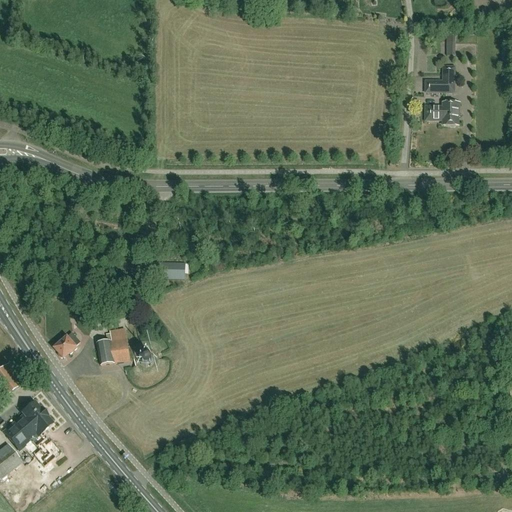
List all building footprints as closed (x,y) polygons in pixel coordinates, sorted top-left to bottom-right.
[(446,36),(446,57),(454,57),(455,36),(446,36)] [(511,52),(511,48),(502,49),(502,63),(511,62),(511,52)] [(425,94),(454,94),(454,68),(443,68),(443,83),(425,83),(425,94)] [(443,108),(443,122),(443,127),(448,127),(450,128),(454,128),(455,127),(457,127),(457,113),(459,113),(459,104),(443,104),(443,108)] [(425,108),(425,122),(443,122),(443,108),(425,108)] [(185,281),(185,265),(150,265),(149,281),(185,281)] [(59,306),(52,310),(55,314),(62,310),(59,306)] [(101,367),(123,364),(130,362),(127,343),(127,341),(125,331),(110,334),(111,343),(97,346),(101,367)] [(75,348),(80,344),(72,335),(68,339),(68,338),(54,350),(58,355),(58,357),(61,360),(62,360),(63,361),(70,355),(71,356),(77,350),(75,348)] [(152,367),(154,362),(153,357),(148,354),(143,355),(139,360),(141,366),(146,369),(152,367)] [(0,398),(2,401),(23,385),(8,365),(0,371),(0,398)] [(41,411),(40,411),(34,404),(28,410),(25,408),(21,412),(22,415),(23,416),(19,420),(20,420),(15,424),(15,423),(3,434),(19,452),(25,447),(25,446),(30,442),(32,444),(37,439),(44,433),(53,426),(47,419),(47,418),(41,411)] [(41,445),(54,464),(85,443),(78,433),(76,435),(69,426),(41,445)] [(0,482),(23,465),(8,446),(0,451),(0,482)] [(27,464),(36,458),(30,448),(21,453),(27,464)]
